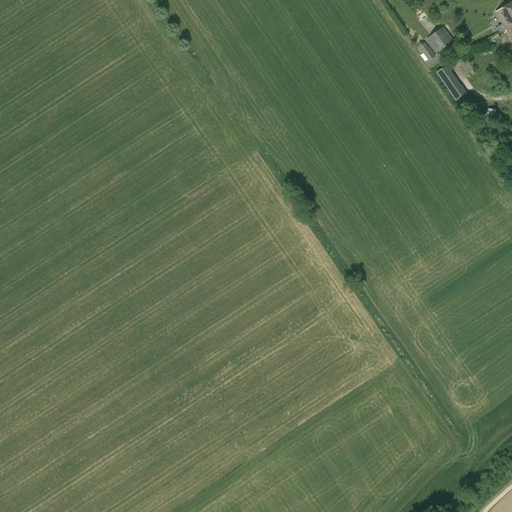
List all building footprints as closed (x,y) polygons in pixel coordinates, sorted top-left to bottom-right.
[(511,3),(497,12),(495,13),(502,26),(503,26),(506,30),(511,26),(511,3)] [(477,34),(479,38),(486,34),(482,27),(477,17),(470,21),(475,31),(472,32),(474,36),(477,34)] [(425,41),(437,56),(450,46),(448,45),(454,41),(445,30),(448,28),(444,23),(441,26),(442,28),(425,41)] [(491,43),(500,38),(498,33),(488,39),(491,43)] [(418,48),(423,54),(421,55),(427,62),(435,56),(424,43),(419,43),(418,48)] [(436,73),(455,102),(467,94),(461,85),(460,86),(451,72),(447,65),(436,73)]
